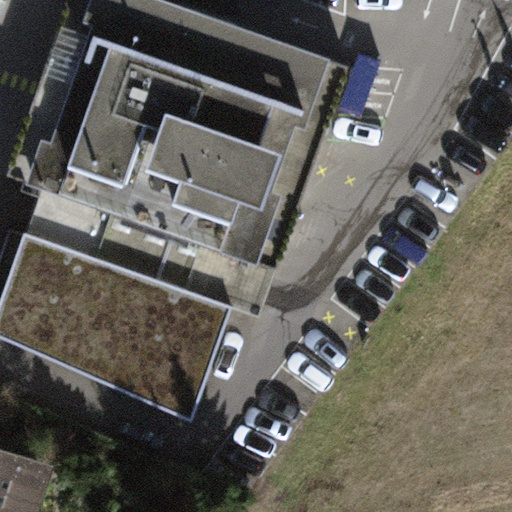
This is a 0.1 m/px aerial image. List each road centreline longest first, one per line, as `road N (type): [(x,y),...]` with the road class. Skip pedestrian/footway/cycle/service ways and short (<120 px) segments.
road 1 (unknown): [(428,64),(362,208),(203,432),(184,433),(107,402),(0,347)]
road 2 (unknown): [(253,0),(428,64)]
road 3 (unknown): [(0,137),(39,0)]
